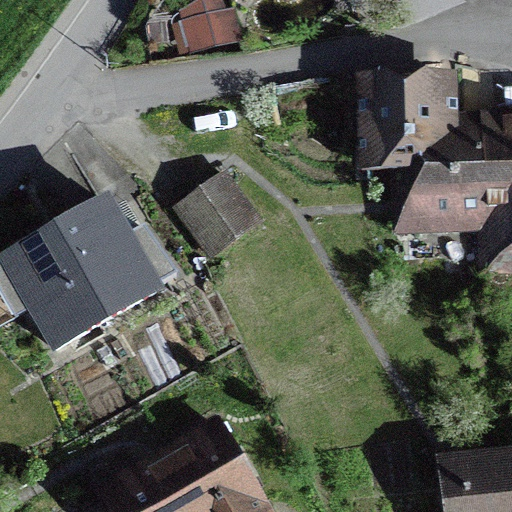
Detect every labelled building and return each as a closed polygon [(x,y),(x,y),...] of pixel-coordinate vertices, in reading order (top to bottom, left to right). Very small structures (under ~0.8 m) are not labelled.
[(401,180),(466,129),(465,85),(371,88),(375,181),(401,180)] [(511,127),(466,129),(401,180),(403,240),(483,237),(484,276),(511,274),(511,127)] [(229,189),(182,223),(213,267),(260,233),(229,189)] [(106,206),(6,263),(55,350),(156,293),(106,206)] [(189,251),(158,269),(173,294),(204,277),(189,251)] [(227,431),(105,502),(111,511),(274,511),(275,511),(227,431)] [(511,511),(511,463),(458,469),(462,511),(511,511)]
